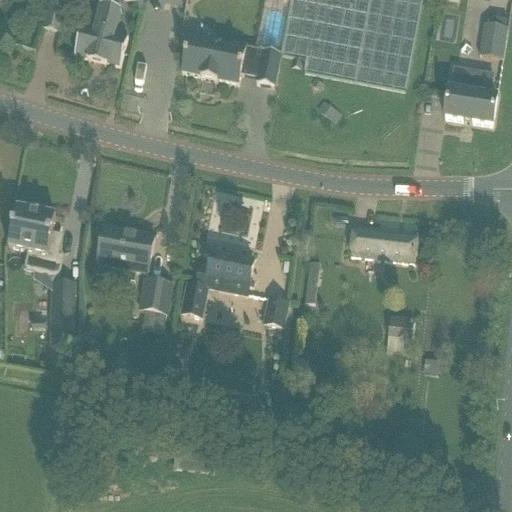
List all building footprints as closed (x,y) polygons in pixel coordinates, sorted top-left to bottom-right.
[(52,0),(51,6),(43,32),(61,37),(70,0),(52,0)] [(131,0),(130,5),(132,6),(131,14),(143,17),(146,0),(131,0)] [(265,0),(257,46),(256,53),(308,64),(306,77),(406,96),(424,0),(265,0)] [(439,0),(439,6),(459,10),(460,0),(439,0)] [(83,29),(75,59),(121,71),(129,41),(116,37),(122,14),(101,9),(96,32),(83,29)] [(484,27),(479,60),(503,63),(510,22),(493,19),(492,28),(484,27)] [(275,90),(279,71),(281,59),(247,52),(247,51),(231,48),(230,50),(189,41),(182,77),(201,80),(201,83),(218,86),(218,84),(239,88),(242,77),(258,81),(257,86),(275,90)] [(493,78),(474,75),(454,72),(445,123),(493,130),(498,100),(490,99),(493,78)] [(42,217),(31,214),(31,215),(17,212),(9,253),(28,257),(25,276),(42,279),(58,283),(62,261),(57,260),(61,240),(52,238),(56,220),(42,217)] [(97,270),(148,279),(155,240),(104,231),(97,270)] [(354,232),(352,252),(351,261),(414,269),(418,239),(354,232)] [(189,287),(182,319),(203,323),(209,294),(228,297),(228,296),(247,300),(249,291),(253,292),(254,286),(251,285),(255,267),(213,258),(209,274),(200,272),(196,288),(189,287)] [(310,271),(308,289),(318,291),(321,272),(310,271)] [(141,315),(147,316),(144,336),(164,339),(173,289),(146,284),(141,315)] [(50,352),(74,352),(76,287),(52,286),(50,352)] [(283,332),(288,307),(270,303),(265,329),(283,332)] [(390,321),(388,342),(412,344),(414,323),(390,321)] [(85,354),(83,359),(86,363),(91,364),(95,362),(97,357),(94,352),(89,351),(85,354)] [(292,416),(301,416),(300,406),(292,406),(292,416)]
